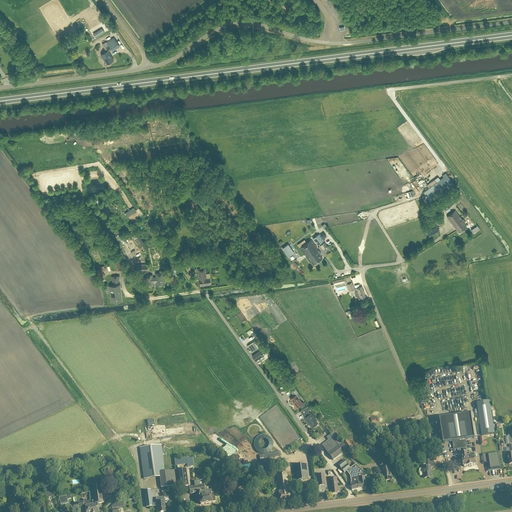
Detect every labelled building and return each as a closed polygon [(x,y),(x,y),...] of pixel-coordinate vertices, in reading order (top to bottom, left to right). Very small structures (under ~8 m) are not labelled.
[(93,35),(95,37),(104,32),(103,29),(93,35)] [(106,51),(101,55),(107,64),(113,60),(108,51),(110,49),(112,51),(119,46),(114,37),(106,42),(108,45),(104,47),(106,51)] [(431,202),(437,197),(454,185),(447,175),(430,187),(423,192),(431,202)] [(434,179),(426,185),(428,188),(436,182),(434,179)] [(448,197),(435,207),(440,213),(453,204),(448,197)] [(455,210),(446,216),(459,233),(466,227),(464,223),(465,222),(462,219),(462,220),(455,210)] [(475,232),(481,229),(477,224),(472,227),(475,232)] [(323,240),(319,234),(313,238),(317,245),(323,240)] [(311,240),(299,248),(304,255),(305,254),(307,256),(306,257),(309,262),(310,261),(313,265),(322,258),(319,254),(321,253),(311,240)] [(287,244),(282,248),(288,256),(293,252),(287,244)] [(94,271),(99,280),(105,276),(100,268),(94,271)] [(205,268),(197,269),(200,286),(210,284),(209,278),(206,278),(205,268)] [(155,273),(155,277),(152,277),(152,275),(144,275),(145,284),(153,284),(153,282),(156,282),(156,285),(164,285),(163,273),(163,270),(159,271),(159,273),(155,273)] [(354,289),(352,282),(346,284),(349,291),(353,290),(355,297),(357,297),(357,299),(360,298),(360,299),(365,297),(361,287),(356,289),(354,289)] [(111,286),(109,286),(110,293),(111,298),(121,297),(119,285),(111,286)] [(262,355),(262,354),(260,352),(261,351),(256,344),(257,343),(255,341),(248,346),(252,351),(250,352),(255,360),(262,355)] [(299,404),(301,407),(304,405),(303,402),(302,403),(298,398),(300,396),(293,387),(289,390),(294,396),(290,399),(296,407),(299,404)] [(489,401),(476,403),(481,436),(494,434),(489,401)] [(301,411),(303,413),(305,416),(303,418),(307,423),(308,422),(311,427),(317,423),(315,420),(310,413),(308,410),(310,409),(307,406),(301,411)] [(475,439),(471,414),(439,419),(443,444),(453,442),(454,450),(466,448),(465,440),(475,439)] [(327,443),(332,439),(327,433),(322,436),(327,443)] [(480,439),(483,447),(489,445),(487,437),(480,439)] [(343,453),(332,440),(323,447),(333,461),(343,453)] [(351,447),(351,446),(347,441),(343,444),(347,450),(351,447)] [(143,480),(159,477),(159,473),(164,472),(161,446),(139,448),(143,480)] [(498,453),(483,455),(484,462),(487,461),(489,471),(501,469),(498,453)] [(467,456),(468,458),(469,466),(476,465),(475,458),(474,458),(474,454),(469,454),(469,455),(467,456)] [(220,456),(213,460),(217,467),(224,463),(220,456)] [(392,481),(390,468),(386,468),(385,460),(384,461),(384,458),(379,458),(379,466),(382,466),(382,469),(384,482),(392,481)] [(434,468),(433,460),(427,460),(428,467),(422,467),(424,479),(432,478),(431,468),(434,468)] [(355,465),(350,469),(344,461),(338,465),(344,474),(346,472),(350,477),(351,481),(349,481),(351,490),(366,488),(364,477),(366,477),(365,474),(355,465)] [(278,462),(256,466),(257,471),(279,466),(278,462)] [(306,464),(292,466),(294,481),(305,480),(304,470),(307,470),(306,464)] [(223,465),(218,468),(222,474),(227,471),(223,465)] [(59,475),(57,468),(51,470),(53,477),(59,475)] [(185,470),(179,471),(178,471),(180,487),(188,486),(185,470)] [(286,472),(276,474),(280,501),(290,500),(286,472)] [(40,475),(42,484),(51,482),(48,473),(40,475)] [(317,475),(318,486),(325,485),(323,474),(317,475)] [(332,492),(332,494),(337,493),(337,492),(338,492),(336,478),(328,479),(329,485),(330,485),(331,492),(332,492)] [(204,489),(203,486),(203,481),(194,482),(194,487),(189,488),(190,495),(199,494),(200,505),(212,503),(212,502),(215,502),(214,497),(212,497),(211,492),(207,492),(206,488),(204,489)] [(92,504),(93,511),(98,511),(98,505),(105,504),(102,484),(90,486),(92,504)] [(165,511),(164,498),(156,499),(156,503),(152,504),(150,490),(144,491),(146,508),(152,507),(157,506),(157,511),(165,511)] [(51,511),(51,509),(49,498),(45,499),(41,499),(43,511),(51,511)] [(83,502),(83,503),(76,504),(77,509),(84,508),(84,507),(85,506),(85,511),(93,511),(92,504),(89,504),(89,502),(87,502),(86,501),(86,500),(85,500),(84,500),(83,501),(83,502)]
